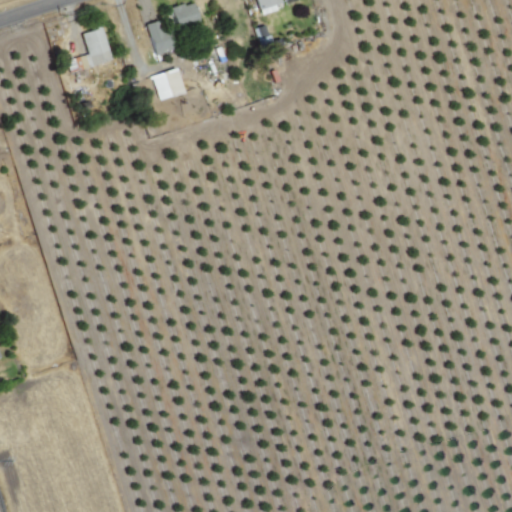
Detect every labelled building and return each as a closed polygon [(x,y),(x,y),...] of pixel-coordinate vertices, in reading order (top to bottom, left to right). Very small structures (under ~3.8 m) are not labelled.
[(258,10),(254,0),(280,0),(282,3),(258,10)] [(164,9),(171,29),(195,21),(189,1),(164,9)] [(142,24),(152,55),(170,49),(159,18),(142,24)] [(111,59),(78,70),(74,58),(86,53),(79,31),(99,24),(111,59)] [(148,76),(155,100),(180,93),(172,68),(148,76)]
